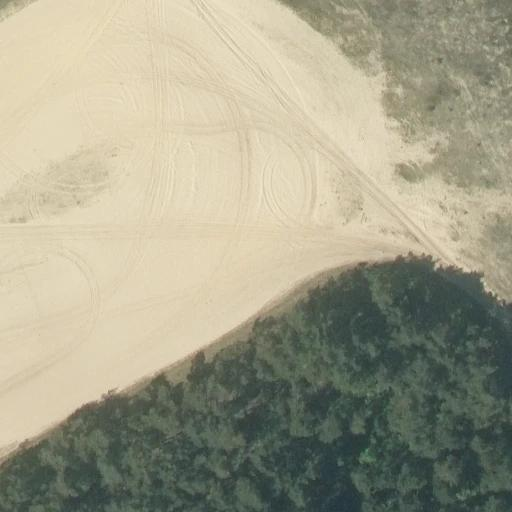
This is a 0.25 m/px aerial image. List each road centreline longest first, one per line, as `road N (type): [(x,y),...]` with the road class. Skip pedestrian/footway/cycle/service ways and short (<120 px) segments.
road 1 (track): [(489,294),(402,254),(293,242),(0,267)]
road 2 (track): [(511,326),(489,294),(216,38),(192,0)]
road 3 (track): [(122,0),(0,144)]
